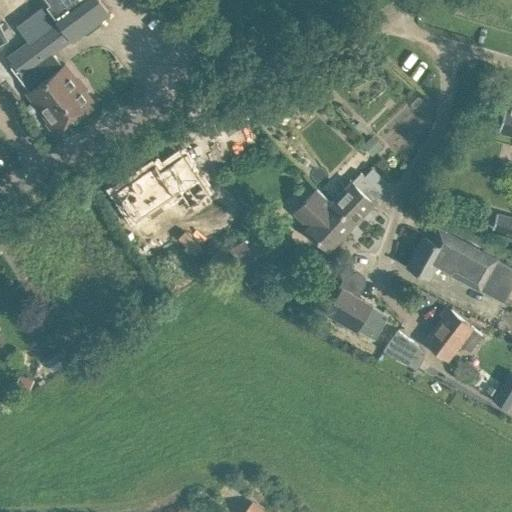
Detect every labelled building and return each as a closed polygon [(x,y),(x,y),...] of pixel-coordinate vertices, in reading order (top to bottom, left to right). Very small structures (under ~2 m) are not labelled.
[(99,23),(100,16),(108,10),(100,0),(43,0),(50,8),(21,30),(28,40),(8,56),(19,70),(16,72),(30,91),(33,88),(54,116),(47,122),(56,134),(96,103),(65,63),(63,64),(53,52),(80,32),(87,33),(99,23)] [(0,43),(8,39),(0,23),(0,43)] [(511,101),(506,100),(498,130),(511,133),(511,101)] [(373,134),(365,142),(375,153),(383,145),(373,134)] [(156,163),(116,190),(136,219),(180,190),(190,205),(208,192),(182,154),(160,169),(156,163)] [(382,191),(361,172),(360,171),(334,199),(355,220),(382,191)] [(334,199),(332,201),(316,187),(293,212),(308,226),(307,227),(329,248),(355,220),(334,199)] [(511,215),(510,215),(496,212),(492,227),(511,232),(511,215)] [(505,302),(511,288),(511,265),(438,226),(432,238),(423,233),(406,264),(429,277),(438,262),(465,277),(464,280),(505,302)] [(342,288),(328,313),(374,338),(388,314),(342,288)] [(426,339),(448,356),(459,341),(470,349),(482,333),(450,308),(426,339)] [(397,328),(383,348),(417,368),(423,358),(424,355),(424,352),(423,350),(422,348),(397,328)] [(46,360),(52,370),(68,361),(62,351),(46,360)] [(455,368),(457,375),(462,379),(468,378),(473,373),(474,366),(468,360),(460,361),(455,368)] [(511,371),(509,370),(492,399),(511,411),(511,371)] [(18,373),(13,385),(27,391),(32,378),(18,373)] [(264,511),(253,501),(243,511),(264,511)]
